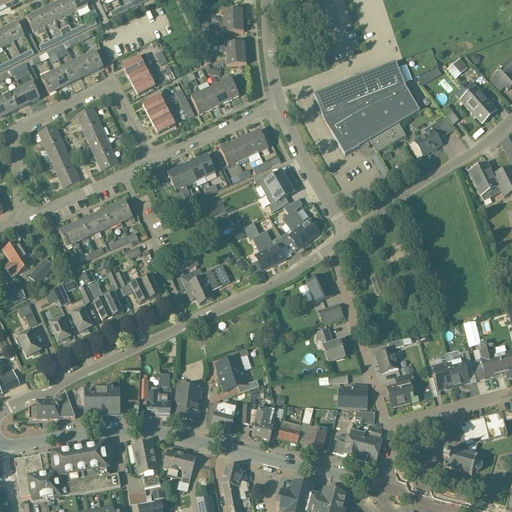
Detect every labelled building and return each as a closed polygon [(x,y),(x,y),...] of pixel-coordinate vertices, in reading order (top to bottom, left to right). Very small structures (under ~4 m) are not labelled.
[(76,13),(69,0),(65,0),(58,4),(65,18),(76,13)] [(69,0),(76,13),(87,8),(83,0),(69,0)] [(124,13),(135,8),(132,3),(121,8),(124,13)] [(65,18),(58,4),(48,9),(55,23),(65,18)] [(112,19),(124,13),(121,8),(110,14),(112,19)] [(55,23),(48,9),(37,14),(44,28),(55,23)] [(223,23),(243,22),(242,11),(222,12),(223,23)] [(44,28),(37,14),(26,19),(33,34),(44,28)] [(82,27),(85,32),(96,26),(94,21),(82,27)] [(224,35),(244,33),(243,22),(223,23),(224,35)] [(13,44),(24,38),(17,23),(6,29),(13,44)] [(74,37),(85,32),(82,27),(72,32),(74,37)] [(13,44),(6,29),(0,31),(0,43),(3,49),(13,44)] [(63,42),(74,37),(72,32),(61,37),(63,42)] [(78,45),(85,42),(82,36),(75,40),(78,45)] [(50,42),(53,47),(63,42),(61,37),(50,42)] [(67,51),(78,45),(75,40),(64,45),(67,51)] [(41,52),(53,47),(50,42),(37,48),(38,51),(41,51),(41,52)] [(211,59),(211,52),(210,43),(203,43),(204,53),(204,59),(211,59)] [(225,57),(245,55),(244,44),(224,46),(225,57)] [(56,56),(63,53),(60,47),(53,50),(56,56)] [(49,59),(56,56),(53,50),(46,54),(49,59)] [(20,57),(22,62),(34,56),(31,51),(20,57)] [(92,74),(103,68),(95,53),(84,58),(92,74)] [(157,62),(164,59),(161,53),(154,56),(157,62)] [(226,68),(246,67),(245,55),(225,57),(226,68)] [(12,67),(22,62),(20,57),(9,62),(12,67)] [(34,67),(41,63),(38,58),(31,61),(34,67)] [(92,74),(84,58),(73,63),(81,79),(92,74)] [(127,78),(145,69),(140,59),(122,68),(127,78)] [(160,67),(167,64),(164,59),(157,62),(160,67)] [(419,114),(409,96),(405,89),(395,59),(312,91),(324,121),(345,157),(365,146),(370,143),(377,155),(406,138),(399,126),(419,114)] [(468,69),(460,60),(447,71),(455,80),(468,69)] [(0,66),(0,70),(1,72),(12,67),(9,62),(0,66)] [(491,83),(500,93),(505,89),(508,93),(511,89),(511,64),(509,62),(502,68),(505,72),(491,83)] [(81,79),(73,63),(62,69),(70,84),(81,79)] [(11,71),(14,77),(28,70),(25,64),(11,71)] [(172,74),(169,68),(163,71),(166,77),(172,74)] [(70,84),(62,69),(52,74),(59,90),(70,84)] [(132,88),(150,78),(145,69),(127,78),(132,88)] [(220,78),(221,71),(208,69),(207,77),(220,78)] [(437,69),(418,81),(422,88),(441,76),(437,69)] [(4,82),(14,77),(11,71),(1,76),(4,82)] [(59,90),(52,74),(41,79),(48,95),(59,90)] [(184,86),(196,81),(192,74),(181,79),(184,86)] [(137,97),(155,88),(150,78),(132,88),(137,97)] [(229,103),(239,98),(231,80),(221,85),(229,103)] [(485,116),(488,120),(497,113),(488,103),(488,102),(476,88),(472,83),(464,90),(468,95),(467,96),(482,113),(481,115),(483,117),(485,116)] [(29,105),(40,100),(32,84),(21,89),(29,105)] [(229,103),(221,85),(211,90),(219,108),(229,103)] [(29,105),(21,89),(10,95),(18,110),(29,105)] [(219,108),(211,90),(201,94),(209,112),(219,108)] [(184,97),(181,91),(175,95),(178,100),(184,97)] [(209,112),(201,94),(191,99),(199,117),(209,112)] [(18,110),(10,95),(0,99),(0,101),(7,116),(18,110)] [(482,113),(467,96),(459,102),(472,117),(473,116),(482,126),(488,120),(485,116),(483,117),(481,115),(482,113)] [(147,116),(165,107),(160,97),(142,106),(147,116)] [(181,105),(183,110),(189,107),(187,102),(181,105)] [(152,126),(170,117),(165,107),(147,116),(152,126)] [(189,107),(183,110),(186,115),(192,112),(189,107)] [(453,126),(459,122),(447,107),(441,111),(453,126)] [(83,132),(100,124),(93,110),(76,118),(83,132)] [(157,136),(175,127),(170,117),(152,126),(157,136)] [(106,138),(100,124),(83,132),(89,145),(106,138)] [(415,144),(423,158),(441,147),(438,142),(444,139),(436,124),(423,132),(426,137),(415,144)] [(45,149),(61,142),(55,127),(38,135),(45,149)] [(268,150),(266,144),(260,132),(250,137),(258,155),(268,150)] [(258,155),(250,137),(240,142),(248,160),(258,155)] [(112,151),(106,138),(89,145),(95,159),(112,151)] [(511,139),(501,145),(511,165),(511,167),(494,177),(499,188),(504,199),(511,194),(511,139)] [(68,155),(61,142),(45,149),(51,163),(68,155)] [(248,160),(240,142),(230,146),(238,164),(248,160)] [(238,164),(230,146),(220,151),(228,169),(238,164)] [(118,165),(112,151),(95,159),(101,173),(118,165)] [(74,169),(68,155),(51,163),(57,177),(74,169)] [(205,180),(215,175),(207,157),(197,162),(205,180)] [(205,180),(197,162),(187,166),(195,184),(205,180)] [(265,171),(271,168),(268,162),(262,165),(265,171)] [(487,164),(469,173),(481,198),(487,194),(489,199),(496,196),(493,191),(499,188),(494,177),(487,164)] [(257,167),(260,173),(260,174),(265,171),(262,165),(257,167)] [(177,171),(186,189),(195,184),(187,166),(177,171)] [(80,183),(74,169),(57,177),(64,191),(80,183)] [(186,189),(177,171),(167,175),(175,193),(186,189)] [(242,173),(245,180),(252,177),(248,171),(242,173)] [(240,183),(245,180),(242,173),(237,176),(240,183)] [(267,184),(272,195),(289,185),(288,183),(289,182),(286,176),(285,177),(283,175),(272,181),(268,176),(258,182),(261,187),(267,184)] [(291,187),(289,185),(272,195),(278,205),(273,208),(276,214),(283,210),(287,208),(283,202),(295,195),(294,193),(295,193),(292,187),(291,187)] [(209,188),(212,195),(218,192),(215,186),(209,188)] [(212,195),(209,188),(204,191),(207,197),(212,195)] [(189,197),(193,204),(198,201),(196,195),(189,197)] [(193,204),(189,197),(184,200),(187,206),(193,204)] [(122,225),(133,220),(125,203),(114,208),(122,225)] [(283,210),(288,217),(309,243),(319,235),(308,222),(304,225),(289,207),(287,208),(283,210)] [(122,225),(114,208),(103,213),(111,230),(122,225)] [(111,230),(103,213),(92,218),(100,235),(111,230)] [(298,251),(309,243),(288,217),(282,221),(292,234),(288,238),(298,251)] [(100,235),(92,218),(81,223),(89,240),(100,235)] [(89,240),(81,223),(70,228),(78,245),(89,240)] [(262,273),(274,267),(259,237),(253,226),(244,230),(250,242),(253,240),(260,255),(255,257),(257,262),(261,270),(262,273)] [(78,245),(70,228),(59,233),(67,250),(78,245)] [(287,248),(281,239),(276,242),(278,246),(273,248),(271,244),(266,234),(259,237),(274,267),(286,261),(280,251),(287,248)] [(135,235),(128,238),(130,243),(132,247),(139,244),(135,235)] [(123,240),(116,243),(119,249),(126,245),(123,240)] [(119,249),(116,243),(109,246),(112,252),(119,249)] [(3,252),(10,264),(4,268),(11,279),(32,267),(31,266),(35,264),(30,255),(26,258),(17,244),(3,252)] [(171,257),(183,252),(180,245),(168,250),(171,257)] [(138,248),(124,255),(127,262),(141,256),(138,248)] [(101,249),(94,253),(97,258),(104,255),(101,249)] [(146,262),(151,259),(148,252),(143,254),(146,262)] [(97,258),(94,253),(87,256),(90,262),(97,258)] [(242,259),(236,264),(239,268),(245,263),(242,259)] [(75,268),(82,265),(79,260),(72,263),(75,268)] [(38,288),(55,269),(45,261),(28,279),(38,288)] [(179,274),(189,270),(186,263),(176,268),(179,274)] [(195,300),(198,307),(212,301),(207,291),(211,289),(212,289),(219,286),(220,287),(229,284),(222,268),(202,276),(205,285),(199,287),(200,289),(199,289),(202,297),(195,300)] [(83,274),(89,285),(96,281),(91,270),(83,274)] [(102,296),(113,319),(123,314),(118,302),(126,298),(122,290),(121,290),(114,273),(107,276),(113,288),(110,289),(112,291),(102,296)] [(122,290),(126,298),(134,294),(140,306),(150,302),(141,282),(131,287),(129,284),(127,285),(126,284),(127,283),(122,273),(115,276),(122,290)] [(200,275),(187,281),(190,289),(188,290),(193,301),(195,300),(202,297),(199,289),(200,289),(199,287),(205,285),(202,276),(201,277),(200,275)] [(323,277),(308,284),(317,304),(332,297),(323,277)] [(381,277),(372,280),(378,297),(387,294),(381,277)] [(151,278),(141,282),(150,302),(160,297),(151,278)] [(6,310),(26,301),(20,289),(17,284),(8,289),(6,283),(0,286),(0,296),(1,298),(0,298),(6,310)] [(70,305),(62,286),(54,291),(61,309),(70,305)] [(86,307),(94,303),(87,290),(80,293),(86,307)] [(103,324),(113,319),(102,296),(97,298),(99,302),(94,304),(103,324)] [(29,306),(17,312),(21,320),(24,318),(27,324),(35,320),(29,306)] [(339,306),(320,313),(322,321),(342,315),(339,306)] [(92,329),(84,311),(83,311),(82,309),(75,312),(76,314),(72,316),(80,334),(81,334),(82,336),(89,333),(88,331),(92,329)] [(342,315),(322,321),(324,326),(344,320),(342,315)] [(70,339),(62,321),(50,326),(51,328),(49,329),(52,335),(54,334),(59,344),(63,342),(64,344),(70,341),(69,339),(70,339)] [(328,331),(317,334),(319,341),(322,340),(330,338),(328,331)] [(41,352),(32,332),(27,335),(26,333),(18,336),(19,338),(18,339),(16,340),(20,348),(22,347),(27,359),(33,356),(34,358),(40,355),(39,353),(41,352)] [(333,346),(330,338),(322,340),(324,349),(323,349),(328,364),(345,358),(340,343),(333,346)] [(402,342),(388,345),(390,351),(393,351),(404,348),(402,342)] [(494,348),(488,349),(488,350),(479,352),(482,361),(480,362),(485,380),(486,380),(486,379),(495,377),(495,378),(496,377),(495,377),(509,373),(509,374),(510,374),(510,373),(511,372),(511,355),(511,353),(495,358),(492,350),(494,349),(494,348)] [(390,351),(377,355),(383,375),(398,370),(397,364),(397,362),(396,358),(395,357),(393,351),(390,351)] [(244,352),(227,357),(229,363),(239,360),(247,358),(244,352)] [(229,363),(216,367),(219,376),(220,375),(222,380),(243,373),(239,360),(229,363)] [(462,362),(448,366),(454,388),(468,384),(462,362)] [(448,366),(434,370),(439,392),(454,388),(448,366)] [(0,396),(3,396),(2,395),(20,387),(13,372),(0,378),(0,396)] [(141,374),(119,373),(119,392),(120,392),(120,404),(140,404),(140,400),(141,382),(141,374)] [(243,373),(222,380),(223,385),(222,385),(225,394),(238,389),(247,386),(243,373)] [(412,376),(395,381),(397,387),(410,384),(411,387),(415,386),(412,376)] [(347,377),(333,379),(333,386),(348,385),(347,377)] [(149,382),(141,382),(140,400),(148,400),(149,382)] [(255,383),(247,386),(238,389),(240,395),(250,392),(251,393),(251,392),(257,390),(255,383)] [(397,387),(388,390),(392,408),(411,403),(409,396),(413,396),(411,387),(410,384),(397,387)] [(86,385),(66,395),(72,411),(75,410),(85,410),(85,392),(86,392),(86,385)] [(202,391),(179,388),(176,409),(175,409),(174,420),(198,423),(202,391)] [(352,392),(339,391),(338,409),(367,411),(368,392),(367,392),(352,392)] [(86,392),(85,392),(85,410),(85,416),(99,416),(99,417),(106,417),(106,416),(120,416),(120,404),(120,392),(119,392),(86,392)] [(66,395),(54,401),(53,398),(49,399),(50,404),(45,404),(44,403),(41,403),(40,404),(38,404),(29,409),(30,421),(38,421),(60,421),(60,420),(75,420),(72,411),(66,395)] [(159,396),(151,395),(151,405),(159,405),(159,396)] [(417,395),(413,396),(409,396),(411,403),(412,405),(419,403),(417,395)] [(151,405),(148,405),(147,419),(170,420),(171,406),(159,405),(151,405)] [(236,410),(223,407),(221,408),(217,409),(216,414),(216,415),(212,428),(230,432),(236,410)] [(251,408),(244,407),(243,425),(250,426),(251,408)] [(271,414),(260,410),(256,425),(267,428),(271,414)] [(511,413),(459,426),(461,436),(462,436),(463,440),(462,440),(465,450),(467,449),(468,458),(473,459),(477,446),(507,439),(504,425),(511,422),(511,413)] [(312,416),(306,414),(303,425),(309,426),(312,416)] [(375,415),(357,414),(356,425),(364,425),(365,421),(374,422),(375,415)] [(267,428),(256,425),(253,438),(270,442),(273,429),(267,428)] [(301,434),(281,429),(278,440),(298,445),(301,434)] [(373,432),(369,430),(367,437),(380,441),(382,434),(377,433),(373,432)] [(327,435),(310,431),(306,448),(322,452),(327,435)] [(367,437),(351,433),(348,446),(344,458),(358,462),(376,466),(383,442),(380,441),(367,437)] [(152,443),(133,447),(139,477),(142,476),(158,473),(152,443)] [(348,446),(337,443),(334,455),(344,458),(348,446)] [(104,446),(40,457),(43,477),(29,479),(32,498),(34,506),(54,502),(61,501),(61,498),(120,488),(118,475),(118,476),(118,477),(110,478),(104,446)] [(468,458),(450,452),(449,451),(448,453),(449,453),(447,457),(445,457),(443,463),(446,463),(444,468),(443,469),(445,470),(445,469),(470,477),(472,477),(472,476),(473,474),(477,475),(481,473),(482,468),(480,464),(476,463),(476,461),(477,461),(477,460),(477,459),(476,459),(475,459),(473,459),(468,458)] [(196,460),(168,452),(163,470),(184,475),(182,484),(189,485),(196,460)] [(43,477),(40,457),(14,461),(15,470),(21,500),(32,498),(29,479),(43,477)] [(242,471),(227,467),(222,485),(223,486),(236,489),(237,489),(242,471)] [(158,473),(142,476),(145,490),(161,487),(158,473)] [(240,511),(236,489),(223,486),(227,511),(240,511)] [(297,487),(293,489),(292,494),(291,494),(292,494),(291,496),(291,497),(290,499),(290,500),(290,502),(289,502),(290,503),(288,508),(288,510),(287,511),(307,511),(311,497),(312,494),(311,494),(311,493),(311,492),(311,490),(310,489),(309,489),(309,488),(308,489),(307,488),(306,488),(304,487),(303,487),(301,487),(301,486),(298,488),(297,487)] [(343,511),(347,498),(325,492),(323,500),(311,497),(307,511),(343,511)] [(145,493),(128,496),(130,507),(147,504),(145,493)] [(213,511),(211,497),(198,499),(199,511),(213,511)]
